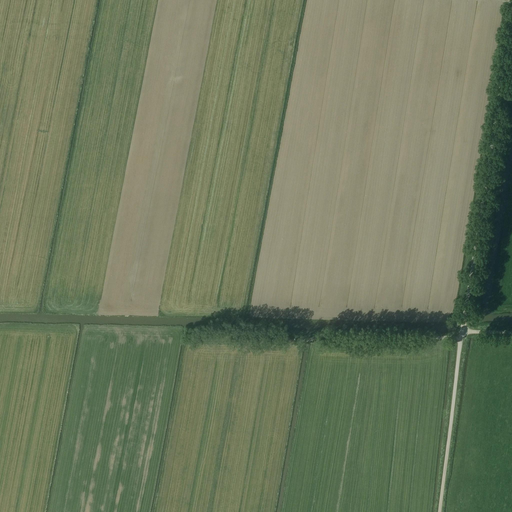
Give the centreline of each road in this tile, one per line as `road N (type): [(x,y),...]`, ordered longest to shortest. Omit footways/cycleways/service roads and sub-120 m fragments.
road 1 (unclassified): [(462,330),(511,8)]
road 2 (unclassified): [(439,511),(462,330)]
